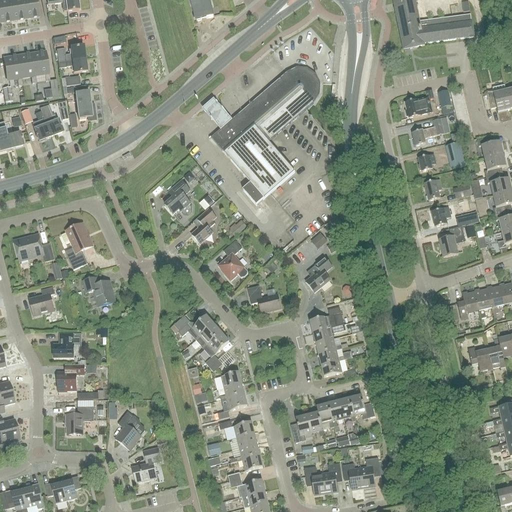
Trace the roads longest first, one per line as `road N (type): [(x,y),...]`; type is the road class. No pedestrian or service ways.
road 1 (residential): [(0,226),(92,206),(129,268),(183,267),(242,333),(291,334),(306,388)]
road 2 (secondary): [(387,298),(348,144),(360,35),(355,0)]
road 3 (secondary): [(437,511),(387,298)]
road 4 (tertiary): [(135,133),(294,0)]
road 5 (residential): [(423,289),(385,99)]
road 6 (residential): [(38,453),(37,375),(0,268)]
road 7 (residential): [(511,137),(480,125),(468,79),(385,99)]
road 8 (residential): [(298,511),(268,409),(274,396),(306,388)]
road 9 (tertiary): [(0,187),(79,163),(135,133)]
